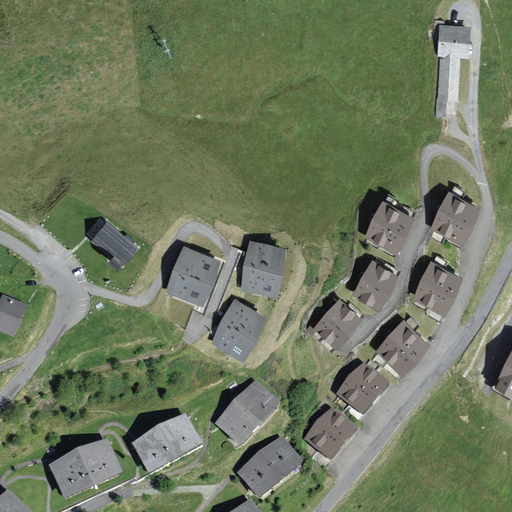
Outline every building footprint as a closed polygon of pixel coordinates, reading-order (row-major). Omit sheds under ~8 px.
[(438,114),(456,115),(458,56),(468,56),(469,27),(440,25),(439,55),(443,55),(442,101),(439,101),(438,114)] [(481,210),(450,194),(432,229),(463,245),(481,210)] [(396,253),(413,218),(383,203),(366,238),(396,253)] [(118,269),(135,249),(108,225),(96,239),(118,257),(111,264),(118,269)] [(284,250),(251,244),(242,289),(275,295),(284,250)] [(217,262),(186,250),(170,290),(202,303),(217,262)] [(397,278),(371,263),(353,294),(379,309),(397,278)] [(461,280),(432,266),(416,300),(445,314),(461,280)] [(25,307),(3,297),(0,304),(0,329),(13,335),(25,307)] [(266,319),(236,302),(213,342),(243,360),(266,319)] [(361,319),(340,302),(316,330),(338,347),(361,319)] [(428,344),(404,323),(378,352),(403,373),(428,344)] [(511,357),(497,386),(511,394),(511,357)] [(386,383),(362,365),(340,394),(364,412),(386,383)] [(255,382),(218,422),(241,443),(278,402),(255,382)] [(354,428),(331,410),(308,438),(331,456),(354,428)] [(200,442),(185,414),(134,442),(149,470),(200,442)] [(262,455),(241,472),(248,482),(259,494),(301,460),(290,448),(282,438),(262,455)] [(120,471),(107,441),(53,465),(66,495),(120,471)] [(0,511),(29,511),(8,492),(0,500),(0,511)] [(236,511),(257,511),(249,502),(236,511)]
